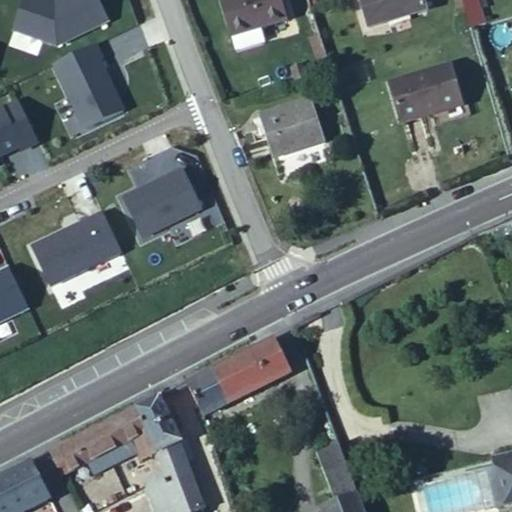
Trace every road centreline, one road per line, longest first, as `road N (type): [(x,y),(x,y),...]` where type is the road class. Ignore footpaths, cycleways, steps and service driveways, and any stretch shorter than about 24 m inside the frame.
road 1 (primary): [(288,297),(0,442)]
road 2 (primary): [(511,193),(288,297)]
road 3 (residential): [(0,203),(205,103)]
road 4 (residential): [(288,297),(205,103)]
